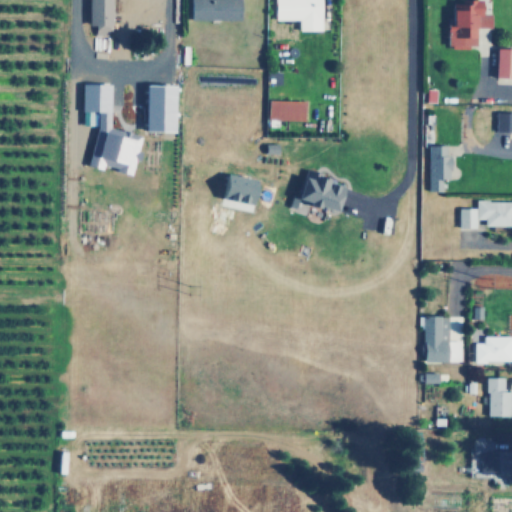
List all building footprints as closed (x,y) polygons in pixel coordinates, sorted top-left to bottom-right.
[(92,24),(92,32),(109,32),(108,0),(85,0),(86,24),(92,24)] [(236,0),(187,0),(188,20),(237,19),(236,0)] [(296,29),(318,29),(318,0),(271,0),(271,19),(296,19),(296,29)] [(472,27),(487,27),(487,12),(477,12),(477,0),(458,0),(458,8),(447,8),(447,24),(443,24),(443,47),(472,47),(472,27)] [(511,47),(492,47),(492,77),(511,77),(511,47)] [(106,130),(107,83),(78,83),(77,111),(82,111),(82,124),(93,124),(92,132),(93,132),(93,153),(85,153),(84,166),(98,166),(98,169),(132,170),(133,130),(106,130)] [(170,84),(141,84),(140,130),(169,131),(170,84)] [(301,119),(301,100),(265,99),(264,119),(301,119)] [(511,112),(493,111),(492,130),(511,131),(511,112)] [(439,190),(439,178),(445,178),(446,144),(425,144),(424,190),(439,190)] [(215,197),(249,205),(253,189),(250,188),(252,180),(221,172),(215,197)] [(339,184),(306,174),(305,178),(296,175),(287,206),(292,207),(294,201),(331,212),(339,184)] [(482,225),(511,225),(511,200),(473,200),(473,207),(456,207),(455,227),(473,227),(473,218),(482,218),(482,225)] [(418,361),(458,361),(458,340),(445,340),(446,315),(419,315),(418,361)] [(509,336),(480,335),(480,342),(472,342),(471,360),(509,360),(509,336)] [(434,382),(434,372),(419,372),(419,382),(434,382)] [(502,377),(484,376),(483,415),(507,415),(508,391),(501,390),(502,377)] [(409,470),(419,470),(418,431),(402,431),(403,462),(408,462),(409,470)] [(467,470),(491,471),(491,460),(500,460),(501,450),(489,449),(490,440),(469,439),(467,470)]
